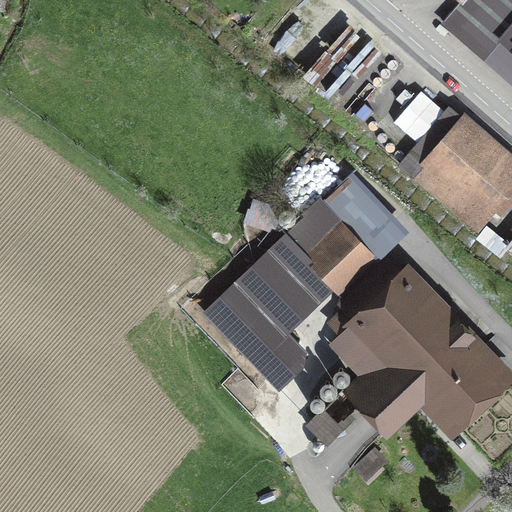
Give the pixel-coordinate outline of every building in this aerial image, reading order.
[(511,0),(482,0),(460,25),(511,71),(511,0)] [(423,88),(394,119),(416,140),(445,108),(423,88)] [(451,109),(401,166),(475,226),(511,183),(511,158),(465,119),(464,120),(451,109)] [(323,235),(305,216),(292,228),(295,231),(293,233),(286,234),(332,282),(395,222),(367,193),(323,235)] [(505,251),(511,237),(484,227),(479,241),(505,251)] [(339,303),(345,309),(330,323),(341,334),(331,343),(365,378),(351,392),(386,429),(424,392),(453,421),(500,377),(386,258),(339,303)] [(237,284),(206,313),(281,388),(304,367),(302,352),(237,284)] [(334,408),(307,425),(320,437),(342,423),(334,408)] [(385,461),(375,450),(357,467),(367,478),(385,461)]
